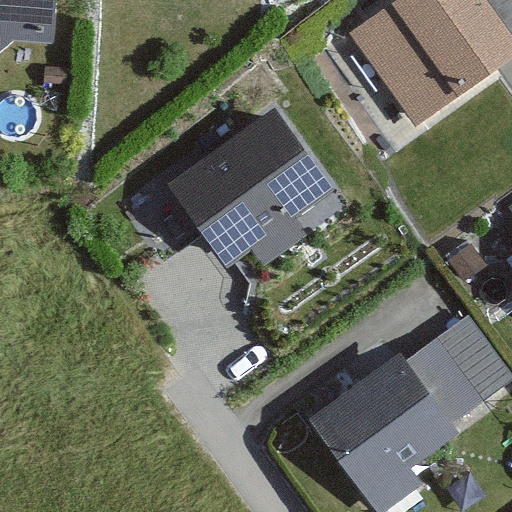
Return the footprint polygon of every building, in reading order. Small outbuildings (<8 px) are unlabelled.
[(0,0),(0,35),(37,38),(39,0),(0,0)] [(511,0),(393,0),(344,37),(409,126),(511,50),(511,45),(508,40),(511,37),(511,0)] [(318,190),(254,109),(150,190),(211,268),(242,243),(256,262),(294,232),(282,218),(318,190)] [(511,278),(511,250),(499,261),(511,278)] [(469,404),(426,344),(397,365),(390,354),(299,420),(366,511),(367,511),(408,483),(397,467),(449,430),(444,423),(469,404)]
